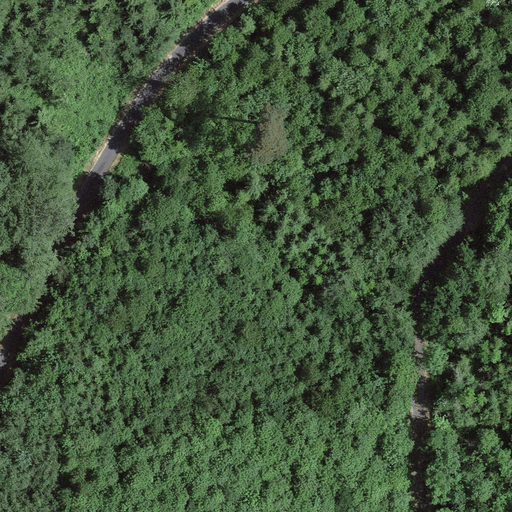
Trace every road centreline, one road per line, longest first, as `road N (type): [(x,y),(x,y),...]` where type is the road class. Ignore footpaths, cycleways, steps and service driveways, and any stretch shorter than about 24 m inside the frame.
road 1 (track): [(0,381),(36,287),(146,95),(185,46),(238,0)]
road 2 (track): [(511,170),(438,275),(423,332),(419,461),(427,511)]
